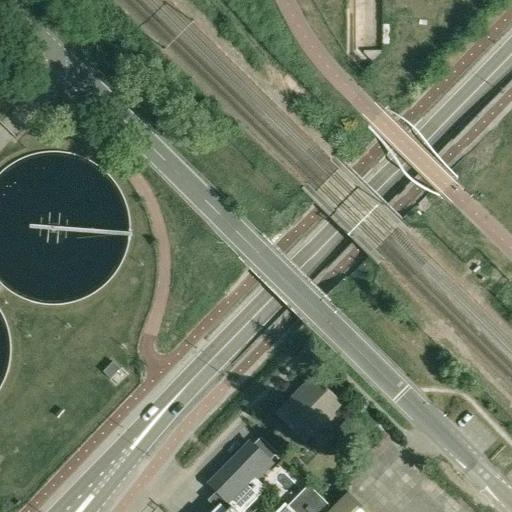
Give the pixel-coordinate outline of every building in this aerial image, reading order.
[(111,360),(101,370),(110,379),(120,369),(111,360)] [(277,415),(303,441),(339,403),(313,377),(277,415)] [(350,443),(365,428),(350,413),(335,428),(350,443)] [(223,511),(296,511),(289,504),(280,511),(239,511),(238,510),(260,488),(254,482),(272,464),(249,442),(208,484),(230,505),(223,511)] [(367,511),(347,491),(326,511),(367,511)]
